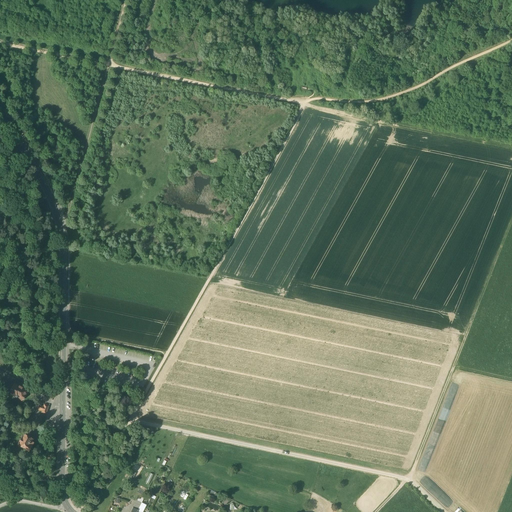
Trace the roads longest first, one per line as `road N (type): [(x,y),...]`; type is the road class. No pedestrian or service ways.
road 1 (tertiary): [(0,108),(61,229),(67,506)]
road 2 (track): [(130,420),(302,102)]
road 3 (track): [(130,420),(407,478),(444,511)]
road 4 (track): [(302,102),(0,42)]
road 5 (track): [(511,220),(407,478)]
road 6 (track): [(126,0),(61,229)]
road 7 (track): [(302,102),(511,148)]
